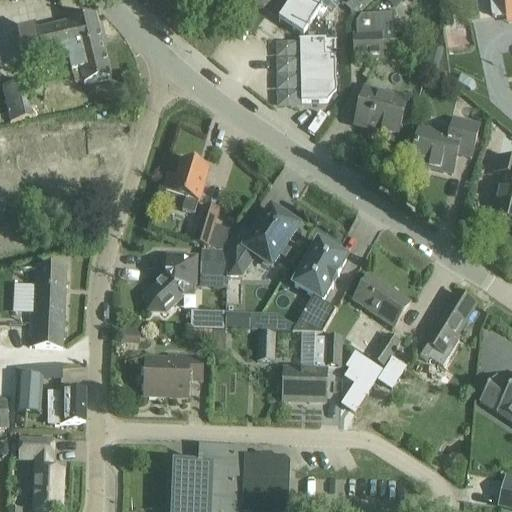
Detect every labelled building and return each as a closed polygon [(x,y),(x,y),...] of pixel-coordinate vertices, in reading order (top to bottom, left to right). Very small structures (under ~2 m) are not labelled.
[(242,0),(244,10),(263,9),(262,0),(242,0)] [(283,0),(283,1),(272,17),(279,22),(278,23),(303,40),(303,42),(299,42),(299,43),(300,43),(301,104),(327,103),(336,95),(335,75),(334,25),(334,17),(331,16),(330,16),(322,11),(316,7),(304,0),(283,0)] [(341,0),(339,3),(351,16),(366,0),(341,0)] [(383,0),(395,11),(406,0),(383,0)] [(511,0),(504,0),(505,2),(493,3),(490,6),(491,17),(494,19),(506,18),(507,26),(511,25),(511,0)] [(251,12),(240,28),(254,38),(265,21),(251,12)] [(392,15),(360,17),(355,25),(356,37),(353,37),(354,61),(384,59),(383,45),(393,44),(392,15)] [(96,18),(62,26),(67,45),(78,43),(81,51),(102,46),(96,18)] [(62,26),(18,37),(26,75),(44,71),(43,64),(68,58),(72,74),(80,73),(84,87),(110,80),(102,46),(81,51),(78,43),(67,45),(62,26)] [(430,52),(426,67),(448,83),(444,50),(430,52)] [(8,119),(0,120),(0,138),(12,136),(9,125),(32,121),(24,81),(1,87),(8,119)] [(355,126),(378,132),(377,138),(396,143),(401,124),(408,98),(393,94),(391,103),(363,96),(355,126)] [(410,166),(442,174),(443,171),(453,173),(458,152),(473,155),(479,127),(453,121),(448,141),(418,134),(415,147),(410,166)] [(83,183),(93,182),(88,147),(73,149),(70,132),(24,139),(28,169),(43,167),(46,189),(65,186),(66,195),(84,193),(83,183)] [(498,160),(494,177),(500,178),(495,200),(491,220),(511,224),(511,163),(508,163),(498,160)] [(163,193),(186,200),(182,213),(194,216),(208,171),(182,163),(176,182),(168,180),(163,193)] [(191,244),(206,248),(224,253),(236,233),(213,226),(216,213),(201,209),(191,244)] [(254,238),(242,231),(228,254),(232,281),(243,278),(256,258),(273,268),(280,258),(284,260),(290,250),(286,247),(294,234),(287,229),(289,226),(277,218),(274,222),(267,218),(254,238)] [(292,336),(322,337),(336,312),(322,304),(331,289),(332,290),(339,278),(338,277),(346,263),(341,260),(343,256),(325,246),(323,250),(318,247),(294,289),(313,299),(292,336)] [(201,253),(200,279),(226,280),(227,280),(227,254),(201,253)] [(148,295),(147,314),(166,315),(183,299),(184,289),(195,290),(196,260),(166,259),(165,279),(148,295)] [(30,329),(29,349),(62,351),(66,271),(37,270),(36,287),(32,287),(30,329)] [(200,279),(200,289),(225,290),(226,280),(200,279)] [(370,279),(359,295),(354,303),(394,330),(399,322),(410,306),(370,279)] [(417,357),(426,363),(428,360),(443,369),(458,345),(454,342),(475,307),(454,295),(444,312),(417,357)] [(226,316),(225,333),(250,334),(260,317),(226,316)] [(122,330),(122,346),(140,347),(141,331),(122,330)] [(188,344),(221,344),(222,334),(188,332),(188,344)] [(258,337),(257,364),(273,365),(275,337),(258,337)] [(388,337),(372,360),(385,369),(400,345),(388,337)] [(326,341),(315,340),(315,339),(304,339),(304,350),(313,351),(313,371),(284,371),(284,384),(283,404),(325,405),(326,369),(341,370),(341,350),(342,341),(326,340),(326,341)] [(354,416),(382,374),(355,356),(346,370),(349,372),(344,380),(355,387),(341,407),(354,416)] [(168,362),(145,361),(144,399),(187,400),(188,383),(202,384),(203,364),(203,358),(168,357),(168,362)] [(16,415),(16,417),(28,418),(41,418),(42,399),(43,380),(19,378),(19,380),(16,415)] [(481,404),(511,424),(511,390),(511,392),(496,381),(497,380),(496,379),(479,405),(480,406),(481,404)] [(59,394),(48,395),(48,411),(61,410),(61,426),(85,426),(85,394),(59,394)] [(0,430),(8,430),(7,405),(0,405),(0,430)] [(19,462),(36,463),(33,511),(61,511),(63,474),(52,473),(52,464),(53,463),(53,444),(20,442),(19,462)] [(2,446),(0,447),(0,454),(3,457),(7,457),(11,453),(10,448),(7,445),(2,446)] [(287,511),(289,497),(289,478),(290,467),(290,466),(285,461),(274,461),(271,458),(262,458),(260,460),(246,460),(246,450),(237,450),(200,449),(199,465),(198,465),(198,467),(174,466),(172,511),(287,511)] [(503,498),(500,511),(505,511),(511,511),(511,482),(507,481),(503,498)]
